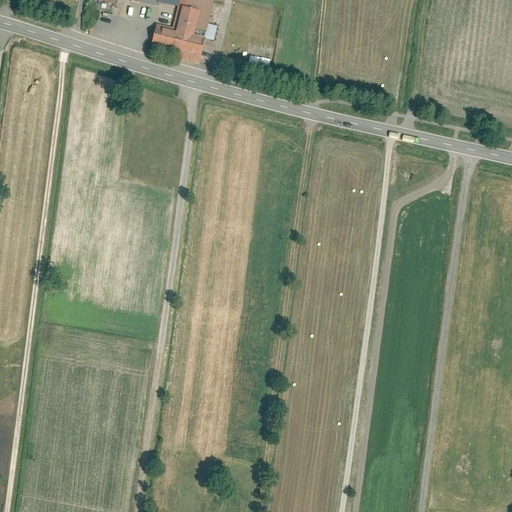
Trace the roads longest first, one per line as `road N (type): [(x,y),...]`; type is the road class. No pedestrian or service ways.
road 1 (secondary): [(0,23),(311,115),(511,159)]
road 2 (track): [(5,511),(66,43)]
road 3 (track): [(137,511),(193,83)]
